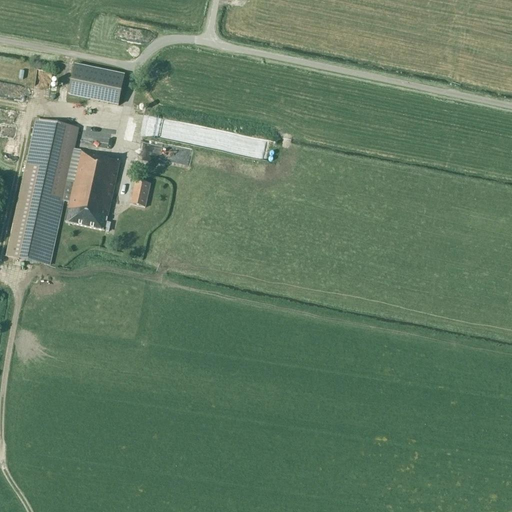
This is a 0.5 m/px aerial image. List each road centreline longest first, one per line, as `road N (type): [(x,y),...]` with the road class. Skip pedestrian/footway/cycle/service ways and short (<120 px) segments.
road 1 (unclassified): [(511,105),(205,42)]
road 2 (unclassified): [(205,42),(165,39),(129,64),(0,40)]
road 3 (track): [(0,435),(18,300),(0,258)]
